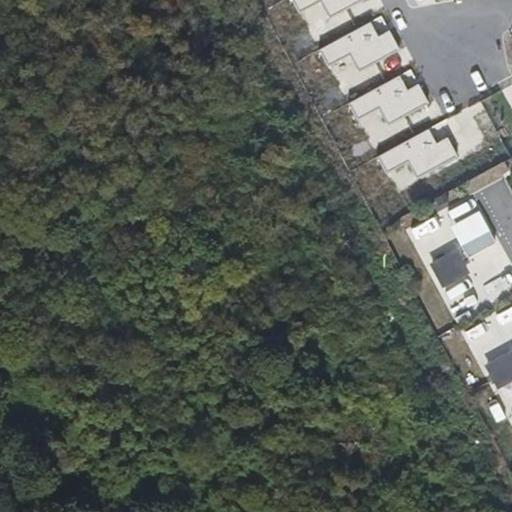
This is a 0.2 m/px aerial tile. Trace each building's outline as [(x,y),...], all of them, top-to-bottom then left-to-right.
[(487,89),(511,79),(511,78),(501,49),(476,58),(487,89)] [(480,211),(450,223),(463,256),(493,244),(480,211)] [(455,247),(427,262),(440,288),(468,273),(455,247)] [(492,392),(511,384),(511,346),(507,333),(511,330),(511,307),(467,323),(492,392)] [(449,361),(461,383),(483,370),(471,348),(449,361)]
